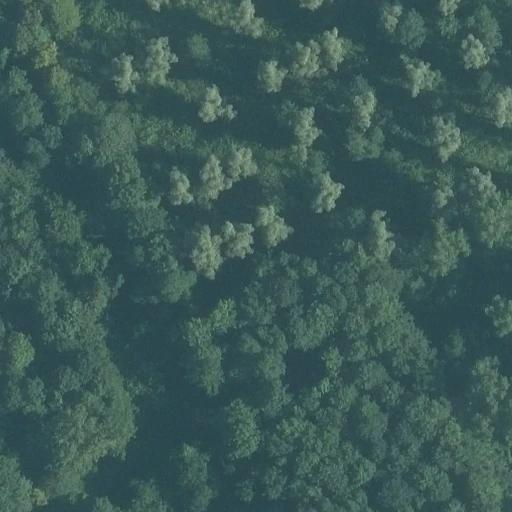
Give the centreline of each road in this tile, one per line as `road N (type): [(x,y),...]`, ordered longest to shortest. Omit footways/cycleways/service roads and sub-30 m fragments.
road 1 (track): [(61,511),(185,428),(511,277)]
road 2 (track): [(511,152),(354,208)]
